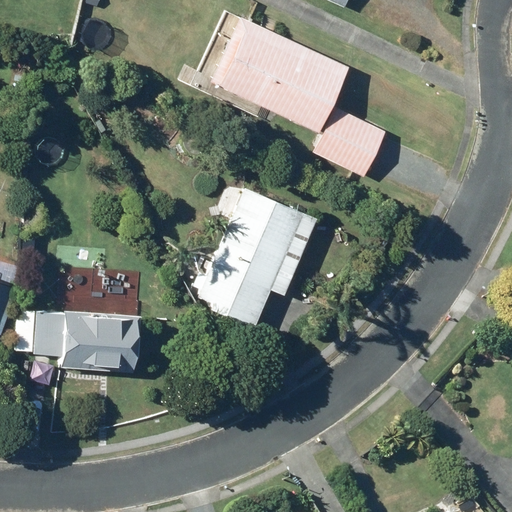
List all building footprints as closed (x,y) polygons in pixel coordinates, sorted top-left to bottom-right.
[(198,83),(307,134),(337,69),(229,18),(198,83)] [(4,22),(3,35),(16,35),(17,23),(4,22)] [(286,23),(282,33),(316,49),(321,39),(286,23)] [(306,153),(356,178),(378,133),(328,109),(306,153)] [(187,299),(201,305),(198,311),(243,330),(260,291),(273,296),(305,223),(234,192),(187,299)] [(39,253),(28,255),(29,270),(41,268),(39,253)] [(52,357),(51,369),(123,374),(124,350),(128,350),(130,318),(55,313),(55,317),(28,315),(26,355),(52,357)]
